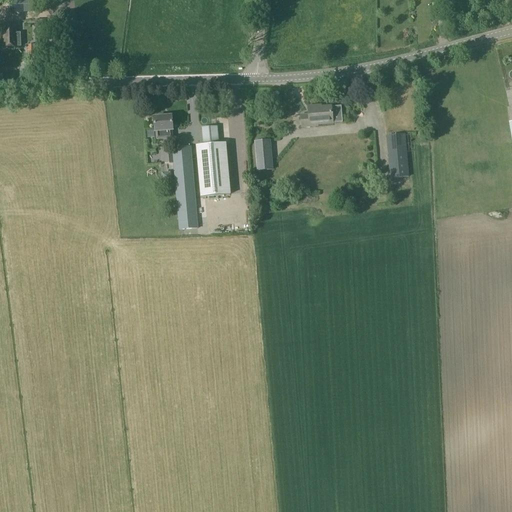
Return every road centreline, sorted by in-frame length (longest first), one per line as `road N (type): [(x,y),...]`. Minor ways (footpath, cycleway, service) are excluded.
road 1 (tertiary): [(511,32),(350,72),(254,80)]
road 2 (tertiary): [(254,80),(0,87)]
